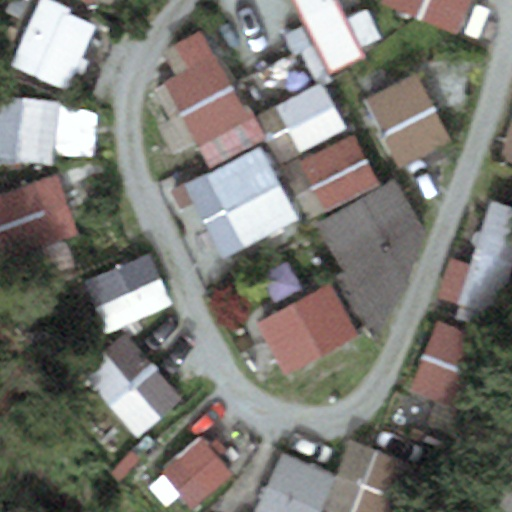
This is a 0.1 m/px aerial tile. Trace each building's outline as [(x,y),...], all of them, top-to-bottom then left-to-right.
[(72,0),(96,17),(108,0),(72,0)] [(471,0),(389,0),(384,11),(455,39),(471,0)] [(32,4),(8,77),(67,96),(91,23),(32,4)] [(150,64),(209,174),(261,146),(201,36),(150,64)] [(421,83),(368,106),(407,173),(456,152),(421,83)] [(348,136),(323,90),(278,113),(298,160),(348,136)] [(58,113),(0,99),(0,159),(46,170),(58,113)] [(377,192),(348,136),(298,160),(330,220),(377,192)] [(511,142),(502,166),(511,169),(511,142)] [(259,152),(184,189),(221,265),(297,228),(259,152)] [(397,182),(377,192),(330,220),(320,229),(351,273),(332,283),(366,339),(395,323),(430,232),(397,182)] [(0,198),(0,255),(63,250),(58,193),(0,198)] [(511,304),(511,206),(503,203),(467,307),(508,317),(511,304)] [(99,277),(117,331),(165,315),(147,261),(99,277)] [(253,328),(282,384),(358,345),(329,289),(253,328)] [(485,345),(441,326),(417,392),(460,407),(485,345)] [(80,375),(128,446),(179,413),(131,341),(80,375)] [(426,511),(442,472),(353,445),(334,511),(426,511)] [(207,446),(158,469),(178,511),(180,511),(228,490),(207,446)]
